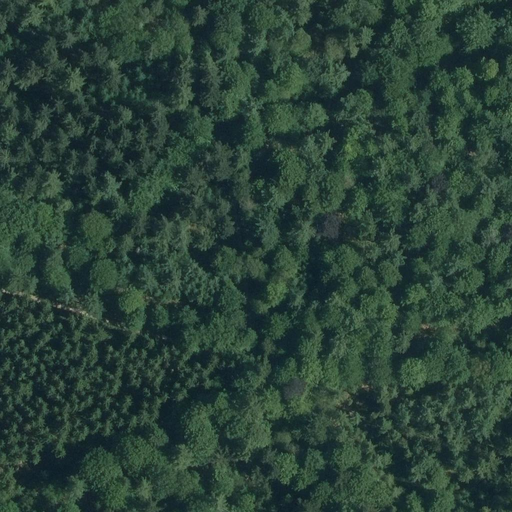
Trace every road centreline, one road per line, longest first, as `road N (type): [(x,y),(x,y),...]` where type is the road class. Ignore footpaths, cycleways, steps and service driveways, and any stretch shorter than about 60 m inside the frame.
road 1 (track): [(3,511),(255,370),(201,0)]
road 2 (track): [(0,283),(255,370)]
road 3 (track): [(511,361),(255,370)]
road 4 (track): [(360,511),(255,370)]
